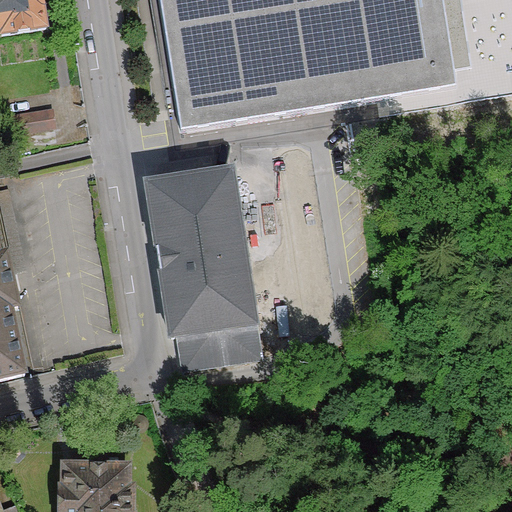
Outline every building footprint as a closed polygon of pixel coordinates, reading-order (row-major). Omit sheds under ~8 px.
[(44,0),(0,0),(0,34),(2,34),(2,37),(48,30),(45,9),(46,8),(44,0)] [(161,0),(182,133),(278,118),(458,89),(457,84),(443,0),(161,0)] [(443,0),(457,84),(478,80),(465,0),(443,0)] [(56,129),(53,112),(11,119),(14,136),(56,129)] [(233,174),(148,187),(158,252),(157,252),(161,276),(162,276),(172,340),(179,339),(184,373),(262,361),(233,174)] [(252,205),(252,226),(279,225),(279,204),(252,205)] [(0,388),(29,383),(16,318),(24,316),(12,258),(6,259),(0,226),(0,388)] [(147,417),(145,416),(142,415),(138,415),(135,416),(133,419),(132,421),(131,425),(132,428),(133,431),(136,433),(139,434),(142,434),(145,434),(148,432),(150,429),(151,426),(151,423),(150,420),(147,417)] [(32,450),(30,449),(28,449),(26,450),(25,451),(24,453),(23,455),(24,457),(25,459),(26,460),(28,461),(30,461),(32,461),(34,459),(35,458),(35,456),(35,454),(35,452),(33,451),(32,450)] [(78,468),(62,468),(61,511),(131,511),(132,470),(108,470),(108,458),(78,458),(78,468)] [(20,511),(5,511),(0,499),(0,511),(28,511),(27,509),(20,511)]
